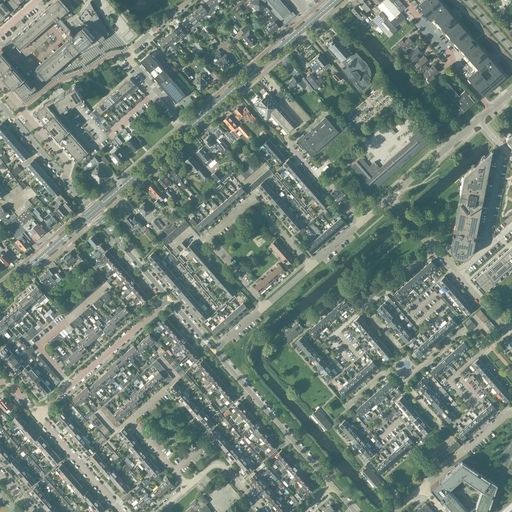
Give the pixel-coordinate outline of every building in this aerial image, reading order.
[(9,0),(8,1),(15,10),(19,6),(18,4),(21,2),(19,0),(9,0)] [(71,8),(64,0),(56,0),(49,7),(48,5),(45,8),(46,10),(34,20),(32,21),(32,22),(28,25),(28,24),(26,26),(26,27),(23,30),(22,29),(20,31),(21,32),(17,35),(17,34),(15,36),(11,40),(13,42),(17,45),(30,34),(39,26),(42,29),(43,30),(54,20),(56,22),(59,18),(69,10),(71,8)] [(210,5),(208,7),(214,14),(216,12),(212,8),(217,4),(213,0),(208,0),(206,1),(210,5)] [(253,0),(248,5),(254,13),(257,11),(259,14),(261,12),(269,20),(272,24),(275,21),(279,26),(284,23),(278,16),(276,17),(261,0),(253,0)] [(261,0),(276,17),(278,16),(284,23),(288,19),(292,15),(290,13),(291,12),(280,0),(261,0)] [(364,3),(361,6),(367,12),(372,7),(375,5),(370,0),(362,0),(364,3)] [(400,12),(389,0),(372,0),(376,4),(379,2),(380,4),(377,6),(395,26),(405,18),(400,12)] [(398,0),(389,0),(400,12),(405,8),(398,0)] [(438,0),(423,0),(419,4),(420,6),(419,7),(460,55),(475,72),(468,78),(483,95),(505,76),(475,41),(438,0)] [(15,10),(8,1),(4,5),(3,3),(1,4),(0,2),(0,5),(7,14),(10,11),(12,13),(15,10)] [(4,76),(14,88),(24,99),(45,81),(47,79),(47,80),(54,75),(53,74),(53,73),(54,74),(56,72),(55,72),(58,70),(59,71),(79,54),(93,47),(96,45),(99,43),(102,41),(104,39),(107,36),(109,34),(98,16),(95,11),(94,10),(90,2),(80,16),(79,17),(81,20),(83,23),(79,26),(81,29),(74,35),(69,29),(65,32),(68,36),(69,36),(70,38),(65,43),(64,43),(66,45),(38,69),(32,74),(37,79),(28,86),(12,67),(10,65),(0,54),(4,50),(5,52),(7,50),(8,49),(10,51),(17,45),(13,42),(5,49),(4,50),(2,48),(0,49),(0,71),(1,73),(1,74),(3,76),(4,76)] [(197,9),(203,16),(205,19),(208,17),(205,14),(208,12),(211,16),(214,14),(208,7),(206,9),(202,5),(197,9)] [(362,15),(365,18),(369,15),(364,9),(361,11),(357,6),(352,10),(358,18),(362,15)] [(197,9),(192,14),(198,20),(200,19),(201,20),(204,20),(205,19),(203,16),(197,9)] [(378,15),(373,19),(377,24),(389,37),(397,29),(381,11),(379,9),(378,9),(376,12),(378,15)] [(192,14),(188,18),(194,24),(196,27),(198,25),(196,23),(198,20),(192,14)] [(188,18),(183,22),(186,26),(184,28),(189,33),(191,31),(196,27),(194,24),(188,18)] [(266,23),(266,24),(268,27),(266,28),(271,34),(279,26),(275,21),(272,24),(269,20),(266,23)] [(246,25),(241,29),(245,34),(242,36),(251,47),(257,42),(251,36),(254,35),(248,28),(246,25)] [(178,26),(174,30),(179,37),(181,39),(186,35),(189,33),(184,28),(182,30),(178,26)] [(174,30),(169,34),(175,41),(176,43),(181,39),(179,37),(174,30)] [(169,34),(164,38),(172,48),(174,49),(174,50),(177,47),(175,45),(174,46),(172,43),(175,41),(169,34)] [(328,42),(328,43),(331,45),(329,47),(329,48),(329,47),(331,49),(331,50),(333,52),(335,54),(337,56),(337,57),(339,58),(339,59),(341,61),(342,61),(344,64),(347,67),(347,68),(346,69),(343,68),(342,68),(342,69),(342,70),(347,75),(347,76),(348,77),(349,77),(348,77),(353,82),(353,83),(354,84),(362,93),(370,86),(372,84),(371,83),(370,82),(371,78),(370,78),(371,77),(371,76),(371,75),(371,74),(371,73),(371,71),(371,70),(370,69),(370,68),(369,67),(368,65),(364,60),(363,60),(357,52),(353,55),(351,52),(349,50),(349,49),(349,50),(347,48),(347,47),(345,46),(345,45),(343,43),(341,41),(339,39),(339,38),(338,38),(336,40),(334,38),(334,37),(333,38),(332,38),(330,40),(330,41),(328,42)] [(396,44),(398,47),(400,49),(404,46),(406,49),(414,43),(409,37),(404,42),(402,40),(396,44)] [(172,48),(164,38),(159,43),(163,47),(160,49),(167,56),(169,54),(167,51),(170,49),(171,51),(174,49),(172,48)] [(143,63),(145,66),(161,53),(156,47),(154,49),(149,53),(140,60),(142,63),(143,63)] [(418,47),(411,53),(413,56),(411,58),(414,62),(420,58),(418,55),(422,52),(418,47)] [(218,49),(214,53),(217,56),(218,55),(221,59),(218,63),(224,70),(233,63),(226,55),(226,56),(225,54),(223,55),(218,49)] [(145,66),(150,71),(163,59),(162,58),(164,57),(161,53),(145,66)] [(326,63),(319,55),(315,58),(316,59),(309,65),(316,72),(322,67),(326,70),(331,65),(328,62),(326,63)] [(423,72),(428,67),(426,65),(430,62),(425,56),(418,63),(422,68),(421,69),(423,72)] [(150,71),(154,76),(168,65),(163,59),(150,71)] [(154,76),(159,81),(172,70),(170,67),(168,65),(154,76)] [(433,65),(424,73),(429,78),(427,80),(430,83),(436,78),(434,76),(439,72),(433,65)] [(182,72),(188,78),(191,75),(186,69),(182,72)] [(159,83),(163,87),(176,75),(173,71),(172,70),(159,81),(160,82),(159,83)] [(334,76),(338,81),(342,78),(338,72),(334,76)] [(324,81),(320,77),(317,80),(311,73),(305,78),(315,89),(321,84),(324,81)] [(192,82),(200,92),(209,84),(201,74),(192,82)] [(163,87),(167,92),(181,80),(176,75),(163,87)] [(290,81),(287,84),(291,89),(296,84),(301,90),(307,85),(312,92),(314,90),(304,77),(302,79),(299,81),(298,82),(297,81),(294,78),(290,81)] [(131,78),(127,81),(135,91),(139,88),(131,78)] [(437,89),(435,90),(441,97),(458,116),(458,117),(471,106),(447,79),(446,80),(441,85),(437,89)] [(167,92),(172,97),(185,85),(181,80),(167,92)] [(127,81),(123,85),(130,93),(133,90),(135,92),(135,91),(127,81)] [(84,98),(83,97),(76,85),(62,94),(63,95),(49,103),(57,113),(72,104),(73,105),(84,98)] [(130,93),(123,85),(119,88),(128,98),(132,95),(130,93)] [(185,85),(172,97),(176,102),(190,90),(185,85)] [(119,88),(115,91),(122,99),(126,96),(127,98),(128,98),(119,88)] [(257,110),(263,117),(264,116),(268,120),(270,118),(286,135),(297,125),(277,103),(285,95),(281,90),(274,96),(276,98),(274,100),(272,98),(268,93),(263,97),(264,98),(260,102),(259,101),(254,105),(258,110),(257,110)] [(115,91),(111,95),(120,105),(124,101),(122,99),(115,91)] [(111,95),(108,98),(116,108),(120,105),(111,95)] [(108,98),(104,102),(111,109),(114,106),(116,108),(108,98)] [(104,102),(100,105),(109,115),(112,111),(111,109),(104,102)] [(44,104),(35,112),(40,118),(45,123),(44,123),(46,126),(49,129),(59,140),(59,139),(78,160),(78,161),(80,160),(88,153),(85,151),(44,104)] [(100,105),(96,108),(103,116),(107,113),(108,115),(109,115),(100,105)] [(239,120),(240,119),(241,118),(240,117),(242,114),(245,118),(247,116),(252,122),(255,119),(245,107),(242,110),(239,107),(235,111),(238,114),(235,116),(239,120)] [(103,116),(96,108),(92,112),(101,122),(105,118),(103,116)] [(240,129),(248,138),(250,135),(241,125),(238,128),(229,116),(224,121),(225,122),(223,123),(225,125),(227,124),(233,130),(230,132),(237,140),(240,137),(236,132),(240,129)] [(307,116),(303,120),(307,124),(311,120),(307,116)] [(325,117),(298,141),(312,156),(318,151),(318,150),(339,132),(325,117)] [(216,128),(213,131),(216,134),(215,135),(217,137),(218,138),(222,134),(224,133),(225,132),(230,138),(232,136),(224,127),(223,128),(220,124),(216,127),(216,128)] [(304,126),(297,132),(296,133),(297,136),(305,128),(304,126)] [(0,133),(4,138),(10,133),(6,128),(0,133)] [(369,166),(362,157),(360,159),(351,166),(365,182),(361,186),(362,187),(363,188),(364,187),(370,194),(428,143),(418,131),(409,139),(411,141),(380,168),(375,162),(369,166)] [(132,137),(126,142),(135,151),(141,146),(138,143),(141,141),(132,132),(130,134),(132,137)] [(4,138),(8,142),(14,137),(10,133),(4,138)] [(8,142),(12,147),(18,142),(14,137),(8,142)] [(209,137),(204,141),(207,144),(205,146),(211,153),(216,148),(215,147),(216,146),(214,143),(209,137)] [(262,144),(267,149),(273,144),(269,139),(262,144)] [(224,141),(220,145),(223,149),(225,151),(228,148),(227,147),(228,146),(224,141)] [(12,147),(16,151),(22,146),(18,142),(12,147)] [(267,149),(271,154),(277,148),(273,144),(267,149)] [(118,149),(112,154),(121,164),(126,159),(120,151),(122,149),(118,145),(116,147),(118,149)] [(16,151),(20,156),(26,151),(22,146),(16,151)] [(271,154),(275,159),(281,153),(277,148),(271,154)] [(203,149),(198,154),(203,160),(205,162),(211,158),(203,149)] [(464,175),(461,195),(467,196),(468,192),(471,192),(472,192),(477,193),(476,197),(483,199),(492,150),(489,153),(464,175)] [(26,151),(20,156),(24,160),(30,155),(26,151)] [(281,153),(275,159),(279,163),(286,158),(281,153)] [(93,158),(95,160),(98,164),(102,160),(96,154),(93,158)] [(110,163),(104,156),(103,157),(101,159),(102,160),(107,165),(109,164),(110,163)] [(201,177),(201,178),(205,182),(210,178),(195,160),(191,156),(187,160),(185,162),(195,172),(197,170),(202,176),(201,177)] [(283,164),(287,169),(293,164),(289,159),(283,164)] [(28,165),(32,170),(37,165),(33,160),(28,165)] [(287,169),(291,174),(297,168),(293,164),(287,169)] [(32,170),(36,174),(41,169),(37,165),(32,170)] [(99,165),(91,172),(89,173),(100,185),(109,177),(101,167),(101,168),(99,165)] [(173,167),(170,170),(178,178),(179,179),(180,180),(183,177),(178,172),(173,167)] [(291,174),(295,178),(301,173),(297,168),(291,174)] [(36,174),(40,179),(45,174),(41,169),(36,174)] [(167,172),(166,173),(171,178),(173,176),(177,181),(178,182),(180,180),(179,179),(178,178),(170,170),(167,172)] [(217,170),(211,175),(217,182),(223,177),(217,170)] [(295,178),(299,183),(305,177),(301,173),(295,178)] [(40,179),(44,183),(49,178),(45,174),(40,179)] [(158,180),(166,188),(169,185),(170,186),(171,186),(172,184),(167,178),(166,179),(164,176),(162,177),(161,177),(160,177),(159,178),(159,179),(158,180)] [(299,183),(303,187),(309,182),(305,177),(299,183)] [(44,183),(48,188),(53,183),(49,178),(44,183)] [(258,187),(262,191),(268,186),(264,181),(263,181),(261,183),(259,185),(258,187)] [(303,187),(307,191),(313,186),(309,182),(303,187)] [(48,188),(52,192),(57,187),(53,183),(48,188)] [(150,188),(159,198),(155,202),(159,207),(164,203),(162,201),(166,197),(155,185),(155,186),(153,184),(152,185),(151,185),(150,186),(150,187),(150,188)] [(262,191),(265,196),(271,191),(268,186),(262,191)] [(307,191),(311,196),(317,190),(313,186),(307,191)] [(57,187),(52,192),(56,197),(61,192),(57,187)] [(240,189),(236,192),(242,198),(246,194),(241,188),(240,189)] [(177,199),(169,190),(166,193),(169,197),(171,199),(174,202),(177,199)] [(311,196),(315,200),(321,195),(317,190),(311,196)] [(265,196),(269,200),(275,195),(271,191),(265,196)] [(236,192),(232,195),(237,201),(242,198),(236,192)] [(461,195),(454,231),(456,231),(474,235),(476,235),(483,199),(476,197),(477,193),(472,192),(471,192),(468,192),(467,196),(461,195)] [(62,193),(57,198),(60,201),(62,199),(66,203),(64,205),(69,211),(75,206),(69,200),(68,201),(64,197),(65,196),(62,193)] [(191,195),(188,198),(194,204),(197,202),(191,195)] [(232,195),(227,199),(233,205),(237,201),(232,195)] [(269,200),(273,205),(279,200),(275,195),(269,200)] [(315,200),(319,205),(325,199),(321,195),(315,200)] [(54,211),(61,219),(67,213),(61,205),(59,207),(58,205),(60,204),(55,199),(51,203),(56,209),(54,211)] [(227,199),(223,203),(228,209),(233,205),(227,199)] [(325,199),(319,205),(323,210),(329,204),(325,199)] [(273,205),(277,209),(283,204),(279,200),(273,205)] [(138,208),(145,217),(152,210),(145,202),(138,208)] [(223,203),(218,207),(224,213),(228,209),(223,203)] [(277,209),(281,214),(287,208),(283,204),(277,209)] [(0,207),(0,214),(5,221),(8,224),(13,221),(10,218),(9,220),(5,216),(9,214),(7,211),(6,212),(1,206),(0,207)] [(218,207),(214,211),(219,217),(224,213),(218,207)] [(19,217),(16,220),(27,232),(32,238),(36,242),(42,237),(41,236),(45,232),(42,228),(43,226),(42,225),(40,226),(32,216),(34,214),(30,210),(28,208),(28,209),(25,211),(23,213),(21,215),(19,217)] [(281,214),(285,218),(291,213),(287,208),(281,214)] [(214,211),(209,215),(215,221),(219,217),(214,211)] [(37,217),(41,221),(44,219),(45,217),(42,213),(37,217)] [(45,217),(44,219),(46,221),(46,222),(51,227),(57,222),(52,216),(49,213),(45,217)] [(285,218),(289,223),(295,217),(291,213),(285,218)] [(209,215),(205,219),(210,225),(215,221),(209,215)] [(136,216),(132,219),(130,216),(124,220),(130,228),(131,227),(132,228),(137,225),(140,229),(142,231),(146,227),(138,218),(136,216)] [(172,216),(169,218),(176,226),(179,224),(172,216)] [(289,223),(293,227),(299,222),(295,217),(289,223)] [(194,225),(195,226),(201,233),(206,229),(200,222),(198,225),(192,218),(189,220),(194,226),(194,225)] [(341,218),(336,222),(341,228),(346,224),(341,218)] [(15,219),(7,227),(17,238),(18,237),(19,239),(14,244),(20,251),(23,249),(24,250),(28,246),(29,246),(27,244),(31,241),(30,240),(32,238),(27,232),(16,220),(15,219)] [(205,219),(200,222),(206,229),(210,225),(205,219)] [(151,223),(159,231),(162,228),(155,220),(151,223)] [(299,222),(293,227),(297,232),(303,227),(299,222)] [(336,222),(331,226),(337,232),(341,228),(336,222)] [(331,226),(326,230),(332,236),(337,232),(331,226)] [(326,230),(322,234),(327,240),(332,236),(326,230)] [(474,235),(456,231),(455,235),(454,234),(452,245),(452,246),(452,247),(452,248),(452,249),(452,250),(452,251),(452,252),(453,252),(453,253),(454,254),(455,253),(458,255),(457,257),(458,257),(459,257),(459,258),(460,258),(461,258),(462,258),(463,258),(464,258),(465,258),(466,257),(467,257),(468,256),(469,256),(469,255),(470,255),(470,254),(471,254),(471,253),(472,252),(472,251),(472,250),(473,250),(475,238),(473,238),(474,235)] [(322,234),(317,238),(323,245),(327,240),(322,234)] [(94,235),(89,240),(94,246),(97,244),(99,246),(98,247),(100,249),(96,253),(95,251),(93,252),(97,257),(103,252),(107,248),(103,243),(102,244),(100,242),(100,241),(94,235)] [(317,238),(312,242),(318,249),(323,245),(317,238)] [(271,249),(273,252),(281,245),(276,240),(270,245),(272,248),(271,249)] [(188,251),(190,252),(196,247),(192,242),(188,246),(184,241),(177,247),(181,251),(184,249),(186,248),(188,251)] [(318,249),(312,242),(307,247),(313,253),(318,249)] [(276,252),(279,255),(285,250),(281,245),(273,252),(275,254),(276,252)] [(475,285),(478,289),(480,287),(484,292),(511,268),(511,246),(511,247),(510,248),(507,251),(472,282),(475,285)] [(190,252),(194,257),(200,251),(196,247),(190,252)] [(279,259),(281,261),(289,255),(285,250),(279,255),(281,258),(279,259)] [(71,251),(62,259),(67,265),(69,268),(73,264),(73,263),(78,259),(71,251)] [(101,265),(111,255),(107,251),(102,255),(104,258),(101,261),(97,265),(98,267),(101,265)] [(194,257),(198,261),(204,256),(200,251),(194,257)] [(147,258),(151,262),(158,257),(154,252),(147,258)] [(1,253),(0,253),(0,258),(6,265),(11,261),(4,253),(2,254),(1,253)] [(85,259),(80,253),(76,256),(81,262),(85,259)] [(110,265),(116,260),(111,255),(101,265),(102,266),(105,264),(106,264),(108,262),(110,265)] [(158,257),(151,262),(155,267),(162,261),(160,260),(159,259),(162,257),(160,255),(158,257)] [(289,255),(281,261),(283,263),(285,262),(287,265),(294,260),(289,255)] [(198,261),(202,266),(208,260),(204,256),(198,261)] [(109,274),(120,265),(116,260),(110,265),(112,268),(111,269),(107,273),(109,274)] [(202,266),(206,270),(212,265),(208,260),(202,266)] [(155,267),(159,271),(166,266),(162,261),(155,267)] [(426,265),(432,271),(434,274),(437,272),(434,269),(437,267),(431,261),(426,265)] [(278,267),(275,270),(280,276),(285,271),(279,264),(276,266),(278,267)] [(118,274),(124,269),(120,265),(109,274),(110,276),(114,273),(116,272),(118,274)] [(206,270),(210,275),(216,269),(212,265),(206,270)] [(422,269),(427,275),(428,277),(430,275),(429,274),(432,271),(426,265),(422,269)] [(159,271),(163,276),(170,270),(166,266),(159,271)] [(122,279),(128,274),(124,269),(118,274),(122,279)] [(210,275),(214,279),(220,274),(216,269),(210,275)] [(422,269),(417,274),(422,280),(427,275),(422,269)] [(45,272),(44,274),(55,286),(58,284),(51,276),(53,275),(49,270),(46,273),(45,272)] [(163,276),(167,280),(173,275),(170,270),(163,276)] [(271,271),(268,273),(275,280),(280,276),(275,270),(272,272),(271,271)] [(268,276),(265,278),(270,285),(275,280),(268,273),(266,274),(268,276)] [(46,285),(48,284),(52,288),(55,286),(44,274),(43,275),(40,278),(46,285)] [(127,284),(132,279),(128,274),(122,279),(120,281),(117,284),(119,285),(122,283),(124,281),(127,284)] [(214,279),(218,284),(224,278),(220,274),(214,279)] [(417,274),(412,278),(418,284),(422,280),(417,274)] [(167,280),(171,285),(177,279),(173,275),(167,280)] [(441,288),(443,286),(449,281),(444,276),(437,283),(441,288)] [(171,285),(175,289),(181,284),(180,282),(182,280),(180,277),(177,279),(171,285)] [(218,284),(221,288),(228,283),(224,278),(218,284)] [(261,279),(258,281),(265,289),(270,285),(265,278),(262,281),(261,279)] [(412,278),(408,282),(413,288),(418,284),(412,278)] [(127,284),(125,285),(127,288),(127,289),(129,290),(131,288),(136,283),(132,279),(127,284)] [(265,289),(258,281),(256,283),(257,284),(255,287),(260,293),(265,289)] [(443,286),(447,291),(453,285),(449,281),(443,286)] [(408,282),(403,286),(408,292),(413,288),(408,282)] [(133,290),(135,293),(140,288),(136,283),(131,288),(129,290),(130,292),(133,290)] [(221,288),(225,293),(232,287),(228,283),(221,288)] [(175,289),(179,294),(185,288),(181,284),(175,289)] [(447,291),(451,296),(457,290),(453,285),(447,291)] [(43,300),(47,297),(44,294),(42,291),(37,286),(34,289),(43,300)] [(403,286),(398,290),(404,296),(408,292),(403,286)] [(232,287),(225,293),(229,298),(236,292),(232,287)] [(135,293),(139,298),(144,293),(140,288),(135,293)] [(179,294),(183,298),(189,293),(185,288),(179,294)] [(30,292),(38,302),(40,304),(43,300),(34,289),(30,292)] [(398,290),(393,294),(399,301),(400,302),(403,301),(401,299),(404,296),(398,290)] [(451,296),(455,300),(461,295),(457,290),(451,296)] [(30,292),(26,295),(35,305),(38,302),(30,292)] [(137,300),(136,301),(137,302),(137,303),(141,300),(143,302),(149,298),(148,297),(149,297),(149,296),(147,294),(146,295),(144,293),(139,298),(137,300)] [(183,298),(187,303),(193,297),(189,293),(183,298)] [(102,296),(100,298),(104,302),(109,298),(105,294),(102,295),(102,296)] [(26,295),(23,298),(31,308),(35,305),(26,295)] [(455,300),(459,305),(465,300),(461,295),(455,300)] [(187,303),(191,307),(197,302),(193,297),(187,303)] [(19,302),(21,303),(28,311),(31,308),(23,298),(19,302)] [(97,300),(95,302),(99,306),(102,304),(103,303),(99,298),(97,300)] [(340,304),(345,310),(347,311),(348,310),(349,311),(352,308),(345,300),(340,304)] [(465,300),(459,305),(463,310),(469,304),(465,300)] [(191,307),(195,312),(201,306),(197,302),(191,307)] [(21,303),(17,307),(25,317),(29,313),(28,311),(21,303)] [(240,305),(238,307),(244,313),(249,309),(243,303),(240,305)] [(340,304),(335,308),(340,314),(345,310),(340,304)] [(383,304),(377,309),(381,314),(387,309),(389,307),(387,304),(385,306),(383,304)] [(469,304),(463,310),(467,315),(474,309),(469,304)] [(88,308),(86,310),(90,314),(92,312),(94,311),(90,306),(88,308)] [(120,306),(117,308),(126,318),(131,313),(128,311),(127,310),(127,309),(125,307),(123,310),(120,306)] [(195,312),(199,316),(205,311),(201,306),(195,312)] [(17,307),(14,310),(22,320),(25,317),(17,307)] [(238,307),(234,311),(239,317),(244,313),(238,307)] [(118,312),(115,315),(121,322),(126,318),(117,308),(117,309),(115,310),(118,312)] [(335,308),(330,312),(336,318),(340,314),(335,308)] [(381,314),(385,319),(391,313),(387,309),(381,314)] [(14,310),(10,313),(18,323),(20,321),(22,320),(14,310)] [(205,311),(199,316),(203,321),(209,315),(205,311)] [(234,311),(229,315),(235,321),(239,317),(234,311)] [(330,312),(326,316),(331,322),(336,318),(330,312)] [(10,313),(6,316),(15,326),(18,323),(10,313)] [(389,323),(395,318),(397,317),(395,314),(393,316),(391,313),(385,319),(389,323)] [(110,315),(108,317),(116,326),(121,322),(115,315),(112,317),(110,315)] [(229,315),(225,318),(230,325),(235,321),(229,315)] [(6,316),(3,319),(9,327),(11,329),(15,326),(6,316)] [(326,316),(321,320),(326,327),(331,322),(326,316)] [(359,316),(353,321),(358,326),(364,321),(365,320),(362,317),(361,318),(360,317),(360,316),(359,316)] [(109,322),(106,324),(111,330),(116,326),(108,317),(106,318),(109,322)] [(165,328),(171,323),(167,318),(161,323),(165,328)] [(225,318),(220,322),(226,329),(230,325),(225,318)] [(389,323),(393,328),(400,323),(395,318),(389,323)] [(452,318),(447,322),(453,328),(457,324),(452,318)] [(3,319),(0,321),(0,323),(6,330),(9,327),(3,319)] [(37,322),(41,327),(42,329),(45,327),(39,320),(37,322)] [(321,320),(316,325),(321,331),(326,327),(321,320)] [(96,326),(94,328),(95,329),(100,335),(104,331),(99,324),(96,321),(94,323),(96,326)] [(358,326),(362,331),(368,326),(364,321),(358,326)] [(220,322),(216,326),(221,333),(226,329),(220,322)] [(447,322),(442,326),(448,333),(453,328),(447,322)] [(101,323),(99,324),(104,331),(107,334),(110,331),(111,330),(106,324),(107,324),(106,323),(103,325),(101,323)] [(167,330),(169,332),(175,328),(171,323),(165,328),(163,329),(160,332),(158,334),(159,336),(163,332),(164,333),(167,330)] [(298,323),(290,330),(296,336),(304,329),(298,323)] [(393,328),(398,333),(404,328),(400,323),(393,328)] [(321,331),(316,325),(311,329),(317,335),(321,331)] [(221,333),(216,326),(211,330),(216,337),(221,333)] [(362,331),(366,336),(372,331),(373,330),(370,327),(369,328),(368,326),(362,331)] [(442,326),(438,331),(443,337),(448,333),(442,326)] [(32,327),(30,329),(30,330),(35,335),(38,333),(36,331),(32,327)] [(89,328),(86,330),(95,339),(100,335),(95,329),(94,328),(93,327),(90,330),(89,328)] [(166,344),(168,342),(179,332),(175,328),(169,332),(171,335),(168,338),(167,339),(164,342),(166,344)] [(398,333),(402,338),(408,332),(404,328),(398,333)] [(30,330),(27,333),(28,335),(31,338),(32,338),(35,335),(30,330)] [(86,333),(83,335),(85,337),(90,343),(95,339),(86,330),(84,332),(86,333)] [(296,336),(290,330),(282,336),(288,343),(296,336)] [(368,342),(370,341),(376,335),(377,334),(375,332),(373,333),(372,331),(366,336),(364,337),(368,342)] [(438,331),(433,335),(438,341),(443,337),(438,331)] [(175,339),(178,342),(183,337),(179,332),(168,342),(170,343),(172,341),(172,342),(175,339)] [(408,332),(402,338),(406,342),(412,337),(408,332)] [(146,338),(145,339),(150,345),(151,347),(156,342),(149,334),(146,336),(146,337),(146,338)] [(370,341),(374,345),(380,340),(376,335),(370,341)] [(433,335),(428,339),(434,345),(438,341),(433,335)] [(77,338),(80,341),(85,347),(90,343),(85,337),(82,340),(79,336),(77,338)] [(175,349),(173,351),(174,353),(175,352),(176,351),(187,342),(183,337),(178,342),(176,344),(178,347),(175,349)] [(296,342),(300,347),(306,341),(302,337),(296,342)] [(145,339),(140,343),(145,349),(147,347),(150,350),(152,348),(151,347),(150,345),(145,339)] [(428,339),(424,343),(429,349),(434,345),(428,339)] [(374,345),(378,350),(384,345),(380,340),(374,345)] [(79,345),(76,347),(78,349),(83,355),(84,354),(88,350),(85,347),(80,341),(78,343),(79,345)] [(300,347),(304,351),(311,346),(306,341),(300,347)] [(464,341),(459,346),(465,352),(469,348),(464,341)] [(183,349),(185,351),(191,346),(187,342),(176,351),(175,352),(176,354),(181,350),(182,350),(183,349)] [(140,343),(135,347),(139,351),(139,352),(141,354),(143,356),(145,354),(142,351),(145,349),(140,343)] [(424,343),(419,347),(424,353),(429,349),(424,343)] [(378,350),(382,355),(388,350),(384,345),(378,350)] [(6,346),(0,350),(0,354),(2,356),(9,349),(12,347),(11,346),(8,348),(7,347),(6,346)] [(134,346),(129,350),(134,355),(137,353),(139,356),(141,354),(139,352),(139,351),(135,347),(134,346)] [(186,356),(183,359),(185,360),(195,351),(191,347),(191,346),(185,351),(184,353),(186,356)] [(304,351),(309,356),(315,351),(311,346),(304,351)] [(459,346),(454,350),(460,356),(465,352),(459,346)] [(73,347),(71,349),(79,359),(83,355),(78,349),(76,347),(74,349),(73,347)] [(424,353),(419,347),(414,352),(419,358),(424,353)] [(9,349),(2,356),(3,357),(5,360),(12,353),(11,351),(9,349)] [(70,353),(68,356),(69,357),(74,363),(79,359),(71,349),(68,351),(70,353)] [(129,350),(125,354),(132,362),(132,363),(134,361),(132,358),(134,355),(129,350)] [(388,350),(382,355),(387,360),(393,355),(388,350)] [(454,350),(450,354),(455,360),(460,356),(454,350)] [(5,360),(8,363),(18,355),(15,351),(12,353),(5,360)] [(185,360),(182,363),(183,364),(189,360),(189,359),(193,364),(199,359),(197,358),(199,356),(195,351),(185,360)] [(309,356),(313,361),(319,356),(315,351),(309,356)] [(63,356),(61,358),(69,367),(74,363),(69,357),(68,356),(66,353),(63,356)] [(125,354),(120,358),(125,364),(127,366),(130,363),(132,362),(130,360),(125,354)] [(450,354),(445,358),(450,364),(453,362),(454,364),(457,362),(455,360),(450,354)] [(8,363),(11,367),(19,360),(17,358),(19,356),(18,355),(8,363)] [(313,361),(317,366),(323,360),(319,356),(313,361)] [(118,360),(115,362),(120,368),(122,370),(124,368),(122,366),(125,364),(120,358),(118,360)] [(442,361),(440,362),(446,369),(450,364),(445,358),(444,358),(442,359),(442,360),(442,361)] [(475,370),(477,368),(483,363),(478,358),(472,363),(470,365),(475,370)] [(11,367),(14,371),(24,362),(21,359),(19,360),(11,367)] [(200,367),(195,372),(196,374),(207,365),(203,360),(201,361),(200,360),(197,362),(198,364),(197,365),(200,367)] [(317,366),(321,370),(327,365),(323,360),(317,366)] [(372,361),(367,366),(373,372),(378,368),(372,361)] [(22,364),(14,371),(17,374),(21,371),(25,368),(27,366),(27,365),(26,364),(24,362),(22,364)] [(115,362),(110,366),(112,368),(115,372),(117,373),(117,374),(120,371),(121,373),(123,371),(122,370),(120,368),(115,362)] [(440,362),(436,367),(441,373),(446,369),(440,362)] [(477,368),(481,373),(487,368),(483,363),(477,368)] [(25,368),(21,371),(24,375),(32,368),(29,364),(27,365),(27,366),(25,368)] [(366,364),(361,368),(363,370),(368,376),(373,372),(367,366),(366,364)] [(206,374),(211,369),(207,365),(196,374),(198,375),(203,371),(206,374)] [(321,370),(325,375),(331,370),(327,365),(321,370)] [(441,373),(436,367),(431,371),(436,377),(441,373)] [(24,375),(27,378),(35,371),(32,368),(24,375)] [(112,368),(107,372),(112,378),(117,373),(115,372),(112,368)] [(357,373),(358,374),(363,380),(368,376),(363,370),(361,368),(357,373)] [(481,373),(485,378),(491,372),(487,368),(481,373)] [(208,381),(210,379),(215,374),(211,369),(206,374),(203,376),(205,378),(206,379),(203,382),(205,383),(208,381)] [(154,371),(152,373),(154,376),(159,382),(164,378),(162,376),(160,373),(159,372),(158,371),(158,370),(155,373),(154,371)] [(331,370),(325,375),(329,380),(336,375),(331,370)] [(27,378),(30,382),(38,375),(35,371),(27,378)] [(107,372),(102,376),(107,382),(110,380),(112,382),(114,380),(112,378),(107,372)] [(485,378),(489,382),(495,377),(491,372),(485,378)] [(210,379),(214,384),(219,379),(215,374),(210,379)] [(358,374),(353,378),(359,384),(363,380),(358,374)] [(30,382),(34,385),(41,379),(38,375),(30,382)] [(102,376),(98,380),(105,389),(107,387),(105,384),(107,382),(102,376)] [(150,380),(155,386),(159,382),(154,376),(150,380)] [(420,389),(426,384),(429,381),(428,379),(427,380),(424,377),(416,384),(420,389)] [(489,382),(493,387),(499,382),(495,377),(489,382)] [(353,378),(348,382),(354,389),(359,384),(353,378)] [(34,385),(37,389),(44,382),(41,379),(34,385)] [(211,391),(213,392),(218,388),(223,383),(219,379),(214,384),(216,386),(211,391)] [(44,382),(37,389),(38,390),(40,393),(48,386),(50,384),(47,380),(44,382)] [(98,380),(93,384),(98,390),(101,388),(103,390),(105,389),(98,380)] [(145,385),(150,390),(155,386),(150,380),(145,385)] [(169,388),(174,393),(179,388),(177,385),(180,383),(178,380),(169,388)] [(389,381),(384,385),(390,391),(395,387),(389,381)] [(348,382),(344,386),(349,393),(354,389),(348,382)] [(493,387),(497,392),(503,387),(499,382),(493,387)] [(220,395),(222,393),(228,388),(223,383),(218,388),(213,392),(214,394),(217,392),(220,395)] [(93,384),(88,388),(92,393),(95,396),(96,397),(98,395),(95,392),(98,390),(93,384)] [(420,389),(424,394),(430,388),(426,384),(420,389)] [(140,389),(145,395),(150,390),(145,385),(140,389)] [(384,385),(380,389),(385,396),(390,391),(384,385)] [(48,386),(40,393),(43,396),(51,389),(48,386)] [(349,393),(344,386),(339,391),(344,397),(349,393)] [(87,387),(82,391),(87,397),(90,394),(93,398),(95,396),(92,393),(88,388),(87,387)] [(220,400),(221,402),(232,393),(230,391),(231,390),(231,389),(229,388),(228,387),(228,388),(222,393),(225,396),(220,400)] [(497,392),(502,397),(508,391),(503,387),(497,392)] [(140,399),(145,395),(140,389),(138,391),(135,388),(133,390),(135,393),(140,399)] [(178,398),(184,392),(187,390),(185,388),(182,390),(179,388),(174,393),(178,398)] [(424,394),(428,398),(434,393),(430,388),(424,394)] [(375,394),(380,400),(382,402),(387,398),(385,396),(380,389),(375,394)] [(187,390),(178,398),(182,402),(188,397),(190,395),(188,393),(188,392),(187,390)] [(77,395),(83,401),(85,404),(87,402),(85,399),(87,397),(82,391),(77,395)] [(508,391),(502,397),(506,402),(511,396),(508,391)] [(132,399),(137,404),(142,400),(140,399),(135,393),(134,395),(135,396),(132,399)] [(232,393),(221,402),(223,404),(228,400),(230,403),(236,398),(236,397),(237,397),(237,396),(235,395),(234,395),(232,393)] [(428,398),(432,403),(438,398),(434,393),(428,398)] [(375,394),(370,398),(376,404),(380,400),(375,394)] [(83,401),(77,395),(73,399),(78,405),(83,401)] [(186,407),(192,402),(196,398),(195,396),(190,400),(188,397),(182,402),(186,407)] [(396,401),(401,406),(407,401),(402,396),(396,401)] [(4,398),(0,401),(0,404),(6,411),(11,407),(12,409),(14,411),(17,408),(15,406),(11,402),(9,404),(4,398)] [(125,400),(132,409),(137,404),(132,399),(129,401),(127,398),(125,400)] [(370,398),(366,402),(371,408),(376,404),(370,398)] [(438,398),(432,403),(437,408),(443,403),(444,401),(443,399),(441,400),(438,398)] [(123,407),(128,413),(132,409),(125,400),(123,402),(125,405),(123,407)] [(401,406),(405,411),(411,406),(407,401),(401,406)] [(186,407),(190,412),(196,406),(192,402),(186,407)] [(236,419),(237,421),(248,412),(247,410),(242,405),(240,402),(233,409),(235,411),(234,413),(235,415),(238,412),(241,415),(236,419)] [(366,402),(361,406),(366,412),(371,408),(366,402)] [(485,406),(487,408),(492,414),(497,410),(490,402),(485,406)] [(437,408),(441,413),(447,407),(443,403),(437,408)] [(196,406),(190,412),(194,416),(196,415),(200,411),(202,410),(203,408),(201,406),(198,409),(196,406)] [(366,412),(361,406),(356,410),(361,416),(366,412)] [(405,411),(409,416),(415,410),(411,406),(405,411)] [(118,411),(123,417),(128,413),(123,407),(118,411)] [(441,413),(445,417),(451,412),(447,407),(441,413)] [(487,408),(482,412),(487,418),(492,414),(487,408)] [(228,409),(223,414),(226,417),(231,413),(228,409)] [(312,415),(319,422),(325,417),(319,410),(318,409),(317,410),(312,415)] [(196,415),(200,420),(206,415),(202,410),(200,411),(196,415)] [(409,416),(413,420),(419,415),(415,410),(409,416)] [(89,411),(83,416),(86,419),(89,417),(92,415),(89,411)] [(115,417),(117,419),(118,421),(123,417),(118,411),(113,415),(115,417)] [(57,417),(61,422),(67,417),(70,414),(68,412),(65,415),(63,412),(57,417)] [(244,419),(247,421),(252,416),(248,412),(237,421),(239,423),(242,420),(243,420),(244,419)] [(451,412),(445,417),(449,422),(455,417),(451,412)] [(482,412),(477,416),(483,422),(487,418),(482,412)] [(10,421),(14,426),(23,418),(19,413),(10,421)] [(200,420),(204,424),(210,419),(206,415),(200,420)] [(413,420),(417,425),(423,420),(419,415),(413,420)] [(210,419),(204,424),(208,429),(214,424),(212,421),(215,419),(213,416),(210,419)] [(244,429),(246,431),(246,430),(257,421),(252,416),(247,421),(250,425),(244,429)] [(477,416),(473,420),(478,426),(483,422),(477,416)] [(61,422),(65,426),(71,421),(67,417),(61,422)] [(325,417),(319,422),(326,430),(332,425),(325,417)] [(18,426),(21,429),(27,423),(23,418),(14,426),(16,428),(18,426)] [(345,420),(339,425),(343,430),(349,424),(351,423),(349,421),(348,422),(345,420)] [(417,425),(421,430),(427,424),(423,420),(417,425)] [(473,420),(468,424),(473,430),(478,426),(473,420)] [(65,426),(69,431),(75,426),(71,421),(65,426)] [(257,421),(246,430),(248,432),(250,429),(253,433),(255,431),(261,426),(258,423),(257,421)] [(21,429),(25,433),(31,428),(27,423),(21,429)] [(69,431),(73,436),(77,432),(78,432),(79,431),(77,429),(81,426),(78,423),(75,426),(69,431)] [(343,430),(347,434),(354,429),(349,424),(343,430)] [(421,430),(419,431),(422,434),(423,432),(426,435),(432,429),(427,424),(421,430)] [(468,424),(463,429),(469,435),(473,430),(468,424)] [(208,432),(213,437),(218,432),(216,430),(220,427),(217,425),(208,432)] [(253,433),(255,436),(253,439),(254,440),(265,430),(261,426),(255,431),(253,433)] [(118,432),(115,435),(117,437),(120,434),(123,437),(128,432),(124,427),(118,432)] [(461,431),(458,433),(464,439),(469,435),(463,429),(462,427),(459,429),(461,431)] [(25,433),(29,438),(35,432),(31,428),(25,433)] [(347,434),(352,439),(358,434),(359,433),(360,432),(358,429),(356,432),(354,429),(347,434)] [(261,438),(263,440),(269,435),(265,430),(254,440),(255,442),(258,440),(261,438)] [(29,446),(34,441),(39,437),(35,432),(29,438),(31,441),(27,444),(29,446)] [(72,437),(76,442),(82,437),(78,432),(77,432),(73,436),(72,437)] [(124,445),(125,443),(133,437),(128,432),(123,437),(125,440),(122,443),(124,445)] [(213,437),(217,442),(226,434),(224,432),(221,435),(218,432),(213,437)] [(356,444),(362,439),(363,437),(359,433),(358,434),(352,439),(356,444)] [(217,442),(221,447),(227,442),(224,439),(227,436),(226,434),(217,442)] [(261,448),(262,449),(273,440),(269,435),(263,440),(265,443),(263,445),(263,446),(261,448)] [(34,441),(38,446),(45,440),(41,436),(39,437),(34,441)] [(76,442),(80,447),(86,442),(82,437),(76,442)] [(125,443),(129,448),(135,443),(137,441),(133,437),(125,443)] [(409,438),(404,442),(410,448),(415,444),(409,438)] [(356,444),(360,449),(366,443),(362,439),(356,444)] [(38,446),(42,451),(49,445),(45,440),(38,446)] [(273,440),(262,449),(264,451),(266,449),(267,449),(269,447),(271,450),(266,454),(268,456),(276,449),(275,447),(277,444),(278,444),(278,443),(276,441),(275,441),(275,442),(273,440)] [(80,447),(84,451),(90,446),(86,442),(80,447)] [(221,447),(225,451),(231,446),(227,442),(221,447)] [(404,442),(400,446),(405,453),(410,448),(404,442)] [(129,448),(133,453),(139,447),(135,443),(129,448)] [(360,449),(364,453),(370,448),(366,443),(360,449)] [(42,451),(47,455),(53,450),(49,445),(42,451)] [(231,446),(225,451),(229,456),(235,451),(237,449),(233,445),(231,446)] [(394,449),(395,451),(400,457),(405,453),(400,446),(398,445),(394,449)] [(90,446),(84,451),(88,456),(94,451),(90,446)] [(135,455),(138,457),(143,452),(139,447),(133,453),(130,456),(132,458),(135,455)] [(370,448),(364,453),(368,458),(376,451),(374,449),(372,451),(370,448)] [(235,451),(229,456),(233,460),(234,461),(234,460),(235,460),(239,456),(240,455),(241,454),(237,449),(235,451)] [(0,454),(0,456),(3,460),(10,455),(6,450),(0,454)] [(47,455),(51,460),(57,454),(53,450),(47,455)] [(280,460),(286,455),(282,450),(279,452),(277,450),(269,457),(271,460),(276,455),(280,460)] [(395,451),(390,455),(396,461),(400,457),(395,451)] [(138,457),(142,462),(148,457),(143,452),(138,457)] [(90,458),(94,463),(100,458),(95,453),(90,458)] [(57,454),(51,460),(55,465),(61,459),(57,454)] [(235,460),(239,464),(245,459),(241,454),(239,456),(235,460)] [(7,465),(9,464),(14,459),(10,455),(3,460),(7,465)] [(280,460),(278,461),(280,463),(282,466),(284,464),(291,459),(291,458),(289,456),(288,457),(286,455),(280,460)] [(390,455),(386,459),(391,465),(396,461),(390,455)] [(13,468),(19,463),(21,461),(17,456),(14,459),(9,464),(13,468)] [(142,462),(139,464),(144,469),(146,467),(152,461),(151,460),(148,457),(142,462)] [(240,464),(239,464),(240,465),(243,469),(249,464),(252,461),(250,459),(247,457),(245,459),(240,464)] [(94,463),(98,467),(104,462),(100,458),(94,463)] [(288,469),(294,464),(292,462),(293,461),(293,460),(292,459),(291,459),(284,464),(288,469)] [(386,459),(381,463),(386,469),(391,465),(386,459)] [(483,489),(477,507),(475,511),(488,511),(498,484),(462,460),(430,487),(451,511),(468,511),(448,489),(463,476),(483,489)] [(146,472),(148,473),(156,466),(152,461),(146,467),(148,470),(146,472)] [(249,464),(243,469),(245,471),(244,471),(244,472),(246,474),(246,475),(253,469),(251,466),(254,463),(252,461),(249,464)] [(98,467),(102,472),(108,467),(104,462),(98,467)] [(13,468),(17,473),(23,467),(19,463),(13,468)] [(57,470),(60,474),(67,468),(62,463),(57,468),(56,467),(54,469),(56,472),(57,470)] [(386,469),(381,463),(376,467),(381,473),(386,469)] [(106,477),(108,475),(112,472),(112,471),(113,470),(111,468),(113,466),(111,464),(108,467),(102,472),(106,477)] [(292,474),(298,469),(294,464),(288,469),(292,474)] [(366,468),(362,472),(369,479),(375,474),(368,466),(367,464),(365,466),(366,468)] [(21,478),(28,472),(29,470),(25,466),(23,467),(17,473),(21,478)] [(156,466),(148,473),(147,474),(149,476),(152,474),(154,476),(160,471),(156,466)] [(60,474),(64,478),(71,473),(67,468),(60,474)] [(295,480),(296,478),(302,473),(298,469),(292,474),(295,476),(293,478),(293,479),(290,481),(292,483),(295,480)] [(108,475),(112,480),(118,475),(119,473),(117,472),(116,473),(113,470),(112,471),(112,472),(108,475)] [(21,478),(25,482),(32,477),(28,472),(21,478)] [(256,473),(250,478),(254,483),(260,478),(262,476),(265,473),(264,472),(261,474),(261,473),(260,474),(258,475),(256,473)] [(66,485),(68,483),(75,478),(71,473),(64,478),(66,481),(64,483),(66,485)] [(260,478),(254,483),(258,487),(264,482),(262,480),(264,477),(266,475),(265,473),(262,476),(260,478)] [(295,480),(292,483),(293,485),(296,482),(296,483),(298,481),(299,481),(301,483),(308,477),(306,475),(305,475),(304,476),(302,473),(296,478),(295,480)] [(375,474),(369,479),(375,487),(382,482),(375,474)] [(112,480),(116,485),(122,480),(118,475),(112,480)] [(32,477),(25,482),(27,484),(26,484),(26,485),(28,488),(29,488),(29,487),(36,482),(33,478),(32,477)] [(166,480),(163,483),(168,489),(173,484),(166,477),(164,478),(166,480)] [(298,491),(300,492),(311,483),(309,481),(309,480),(309,479),(308,477),(301,483),(303,486),(301,488),(298,491)] [(68,483),(72,488),(79,482),(75,478),(68,483)] [(120,489),(126,484),(128,483),(124,478),(122,480),(116,485),(120,489)] [(74,495),(77,493),(83,487),(79,482),(72,488),(75,490),(72,493),(74,495)] [(264,482),(258,487),(262,492),(268,487),(267,485),(264,482)] [(35,496),(41,490),(43,489),(38,483),(36,484),(37,486),(31,491),(35,496)] [(163,483),(158,487),(163,493),(168,489),(163,483)] [(268,487),(262,492),(266,497),(272,492),(270,489),(275,485),(274,484),(273,483),(271,485),(268,487)] [(311,483),(300,492),(301,494),(306,490),(309,493),(315,488),(311,483)] [(126,484),(120,489),(124,494),(127,492),(130,489),(126,484)] [(81,497),(82,496),(87,492),(87,491),(83,487),(77,493),(81,497)] [(158,487),(153,491),(159,497),(163,493),(158,487)] [(39,501),(45,495),(48,493),(46,490),(43,493),(41,490),(35,496),(39,501)] [(84,503),(86,501),(93,495),(88,490),(87,491),(87,492),(82,496),(84,499),(82,501),(84,503)] [(269,499),(270,501),(281,492),(280,490),(275,495),(272,492),(266,497),(267,497),(266,497),(266,498),(267,500),(268,500),(269,499)] [(153,491),(149,495),(153,499),(152,500),(154,501),(159,497),(153,491)] [(270,501),(275,506),(280,501),(278,499),(281,496),(280,496),(283,494),(281,492),(270,501)] [(148,494),(143,498),(148,504),(152,500),(153,499),(149,495),(148,494)] [(39,501),(43,505),(49,500),(45,495),(39,501)] [(86,501),(90,505),(97,500),(93,495),(86,501)] [(208,511),(204,506),(208,502),(203,496),(197,501),(196,499),(190,504),(191,506),(186,511),(208,511)] [(143,498),(138,502),(143,508),(148,504),(143,498)] [(47,510),(54,504),(56,502),(54,500),(52,502),(49,500),(43,505),(47,510)] [(91,510),(93,511),(101,504),(97,500),(90,505),(93,508),(91,510)] [(275,506),(279,511),(289,501),(288,500),(285,502),(283,504),(280,501),(275,506)] [(289,501),(279,511),(286,511),(289,511),(286,507),(291,503),(289,501)] [(143,508),(138,502),(133,506),(138,511),(143,508)] [(511,511),(511,502),(500,511),(511,511)]
